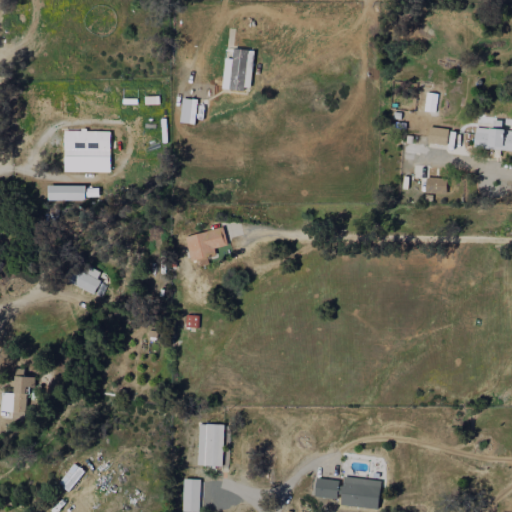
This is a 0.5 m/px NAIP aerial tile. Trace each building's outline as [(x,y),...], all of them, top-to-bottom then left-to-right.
[(221,88),(249,92),(254,51),(226,48),(221,88)] [(474,147),(511,149),(511,129),(475,128),(474,147)] [(110,172),(110,131),(64,130),(63,171),(110,172)] [(190,261),(215,255),(214,248),(228,244),(223,227),(184,236),(190,261)] [(101,296),(106,283),(97,280),(100,271),(72,261),(64,282),(101,296)] [(0,411),(13,412),(12,418),(26,419),(28,386),(33,386),(34,377),(22,377),(23,369),(15,368),(14,393),(1,392),(0,411)] [(197,465),(222,466),(224,425),(198,424),(197,465)] [(84,470),(73,463),(59,484),(70,491),(84,470)] [(377,509),(381,481),(344,476),(340,504),(377,509)] [(314,496),(336,499),(338,481),(316,478),(314,496)] [(199,511),(200,479),(183,479),(182,511),(199,511)]
